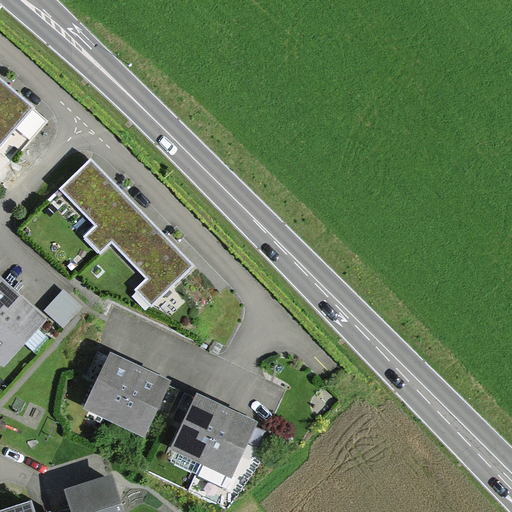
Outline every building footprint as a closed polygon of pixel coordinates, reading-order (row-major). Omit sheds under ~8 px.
[(0,150),(33,112),(0,84),(0,150)] [(110,243),(140,213),(90,165),(61,194),(97,229),(86,240),(99,254),(110,243)] [(140,213),(110,243),(148,279),(132,295),(149,311),(193,266),(140,213)] [(0,327),(18,308),(0,291),(0,327)] [(63,291),(45,313),(67,330),(84,308),(63,291)] [(0,364),(4,368),(40,328),(18,308),(0,327),(0,364)] [(118,425),(140,377),(112,365),(91,413),(118,425)] [(145,437),(167,389),(140,377),(118,425),(145,437)] [(204,466),(227,416),(199,404),(176,453),(204,466)] [(231,478),(254,429),(227,416),(204,466),(231,478)] [(130,511),(122,487),(73,503),(75,511),(130,511)]
